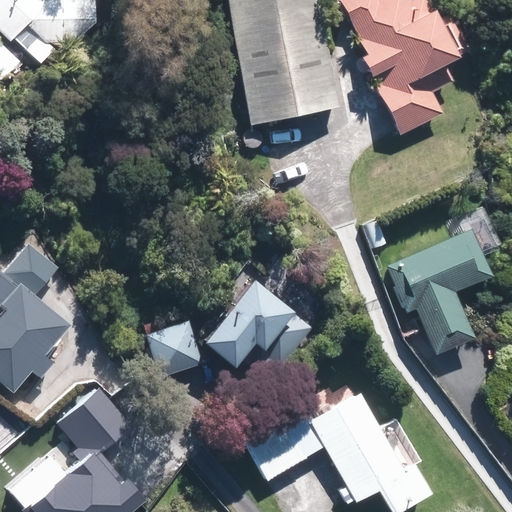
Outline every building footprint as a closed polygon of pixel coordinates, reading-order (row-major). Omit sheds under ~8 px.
[(53,50),(85,16),(67,0),(0,0),(0,39),(3,43),(22,22),(53,50)] [(310,0),(218,0),(242,124),(331,107),(310,0)] [(335,0),(362,53),(354,58),(394,138),(439,115),(428,91),(447,82),(437,63),(457,53),(441,21),(432,26),(419,0),(335,0)] [(464,233),(384,269),(403,313),(413,309),(435,357),(471,340),(450,292),(483,277),(464,233)] [(40,357),(63,329),(0,277),(0,385),(10,394),(26,374),(34,381),(48,363),(40,357)] [(309,331),(243,280),(195,343),(228,368),(246,344),(279,370),(309,331)] [(196,367),(182,318),(140,330),(154,379),(196,367)] [(303,399),(238,433),(263,480),(322,450),(341,486),(325,494),(334,511),(370,492),(380,511),(390,511),(423,495),(407,466),(421,459),(399,416),(375,429),(356,391),(311,414),(303,399)] [(41,472),(0,426),(0,501),(4,506),(41,472)]
